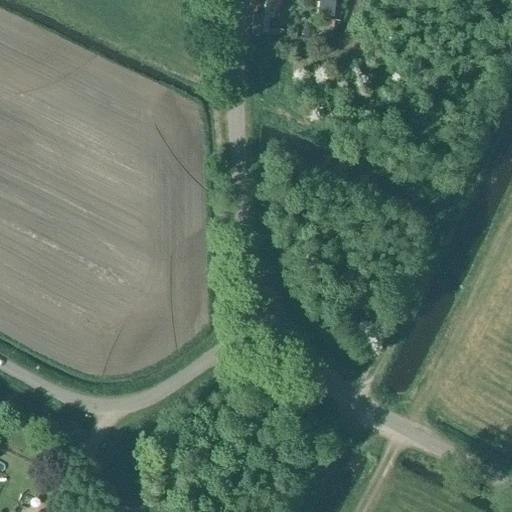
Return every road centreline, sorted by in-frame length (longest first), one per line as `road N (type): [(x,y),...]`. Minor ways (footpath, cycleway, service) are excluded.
road 1 (unclassified): [(274,317),(248,256),(232,0)]
road 2 (unclassified): [(274,317),(148,406),(92,406),(0,364)]
road 3 (unclassified): [(511,485),(345,395),(274,317)]
